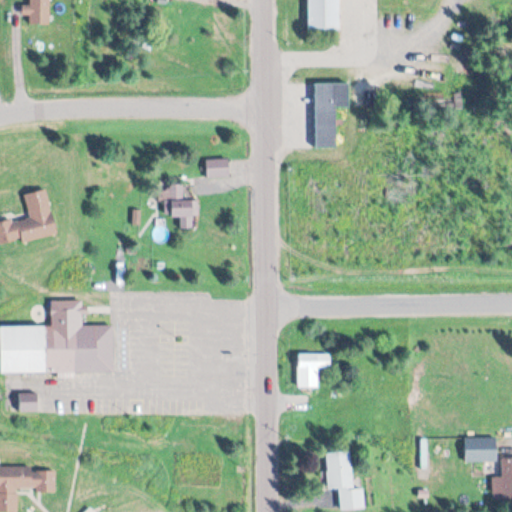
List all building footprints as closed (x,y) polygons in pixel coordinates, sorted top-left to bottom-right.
[(50,25),(49,0),(29,0),(30,5),(23,5),(23,16),(30,16),(30,25),(50,25)] [(309,27),(309,0),(341,0),(341,27),(309,27)] [(315,145),(315,81),(351,81),(351,145),(315,145)] [(207,160),(207,178),(229,178),(229,160),(207,160)] [(185,201),(185,186),(162,187),(162,198),(169,198),(169,219),(199,218),(199,201),(185,201)] [(0,246),(57,236),(48,191),(25,195),(29,218),(0,223),(0,246)] [(0,371),(0,324),(55,323),(55,299),(84,299),(84,324),(114,324),(115,370),(0,371)] [(298,388),(319,388),(319,368),(331,368),(331,354),(298,354),(298,388)] [(38,411),(38,393),(20,393),(20,411),(38,411)] [(465,461),(498,461),(498,437),(465,437),(465,461)] [(328,489),(340,489),(341,510),(365,509),(364,488),(354,489),(352,451),(327,452),(328,489)] [(511,457),(502,458),(502,500),(511,499),(511,457)] [(0,466),(0,511),(18,511),(18,491),(56,491),(56,468),(0,466)]
